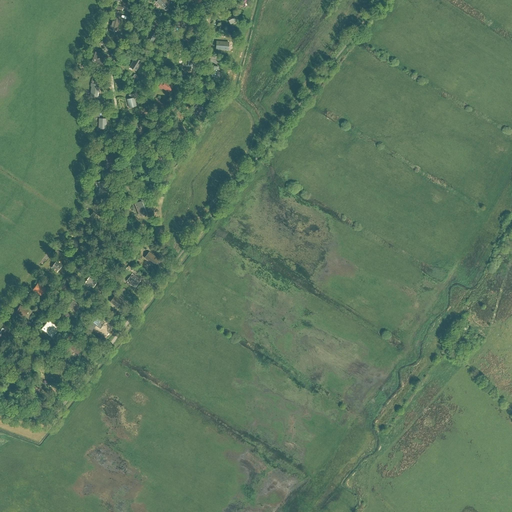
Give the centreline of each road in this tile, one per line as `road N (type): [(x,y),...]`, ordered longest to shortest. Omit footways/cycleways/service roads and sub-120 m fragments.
road 1 (track): [(213,0),(193,82),(140,157),(115,216),(55,298),(57,311),(106,349)]
road 2 (unclassified): [(177,258),(57,411),(36,417),(0,410)]
road 3 (track): [(134,0),(133,29),(112,74),(131,177)]
